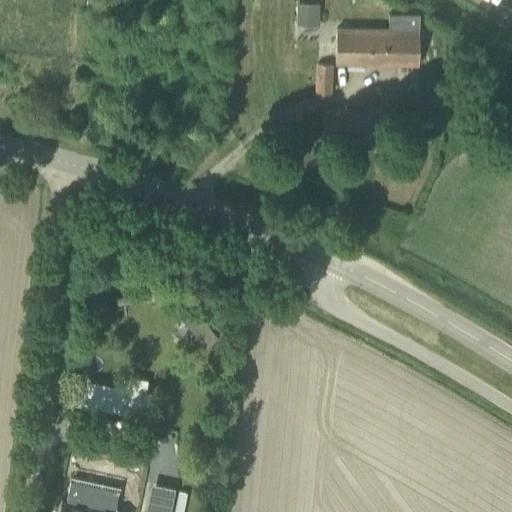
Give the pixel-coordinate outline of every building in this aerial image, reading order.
[(298,2),(298,24),(320,24),(320,2),(298,2)] [(335,28),(334,62),(418,63),(418,20),(390,19),(390,29),(335,28)] [(330,63),(316,63),(316,96),(330,95),(330,63)] [(379,139),(379,135),(393,135),(394,111),(324,108),(323,136),(379,139)] [(68,389),(65,413),(136,420),(138,395),(68,389)] [(122,511),(123,511),(61,498),(58,511),(122,511)]
